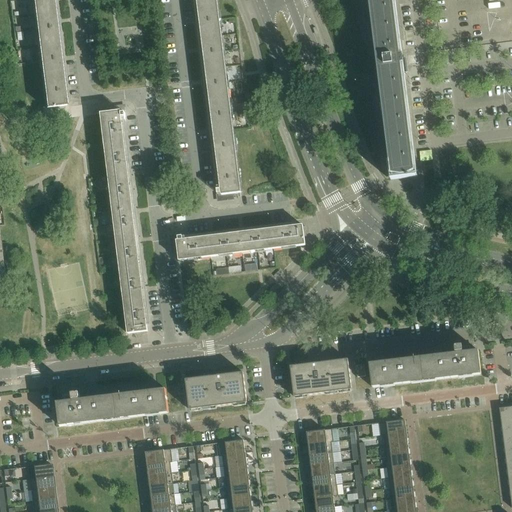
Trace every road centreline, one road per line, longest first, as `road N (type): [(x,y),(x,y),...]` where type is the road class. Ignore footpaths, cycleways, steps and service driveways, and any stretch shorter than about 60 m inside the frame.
road 1 (unclassified): [(155,222),(139,93),(86,99),(74,0)]
road 2 (residential): [(0,451),(273,417)]
road 3 (tertiary): [(260,7),(328,186),(357,226)]
road 4 (residential): [(511,387),(273,417)]
road 5 (tertiary): [(384,212),(359,186),(287,0)]
road 6 (residential): [(202,216),(175,0)]
road 7 (residential): [(310,354),(511,330)]
road 8 (residential): [(0,374),(172,354)]
road 9 (residential): [(263,341),(279,339),(372,239)]
road 10 (residential): [(511,135),(435,145),(426,71)]
road 11 (tertiary): [(372,239),(511,297)]
road 12 (residential): [(357,226),(256,328)]
road 13 (tertiary): [(511,262),(487,260),(384,212)]
road 14 (unclassified): [(172,354),(155,222)]
